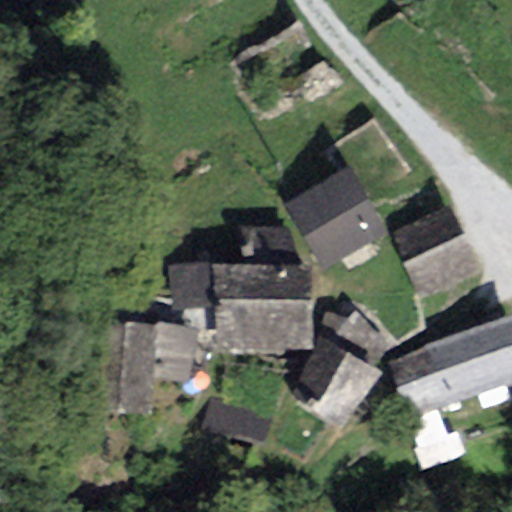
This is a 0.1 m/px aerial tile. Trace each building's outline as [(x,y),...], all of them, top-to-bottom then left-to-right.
[(350,175),(288,210),(322,270),(384,234),(350,175)] [(451,214),(393,238),(421,304),(479,279),(451,214)] [(215,275),(170,274),(172,315),(215,312),(215,275)] [(309,277),(215,275),(215,312),(214,356),(308,357),(309,277)] [(511,323),(386,366),(409,427),(511,392),(511,323)] [(156,334),(99,330),(92,419),(150,423),(153,385),(156,334)] [(194,338),(156,334),(153,385),(186,388),(194,338)] [(374,383),(321,346),(285,398),(338,435),(374,383)]
